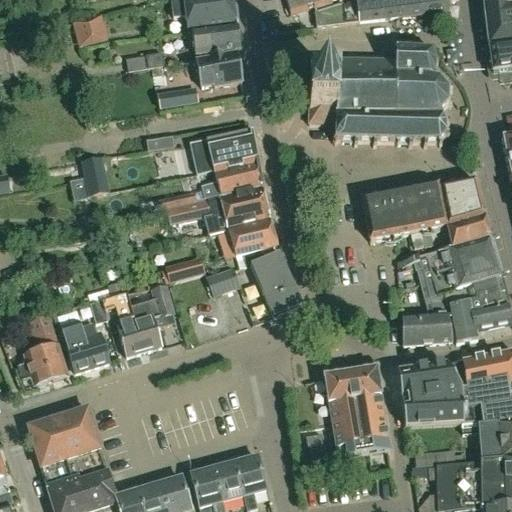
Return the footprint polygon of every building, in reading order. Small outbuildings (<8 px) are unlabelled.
[(14,0),(17,15),(31,13),(29,0),(14,0)] [(188,37),(191,37),(236,30),(232,0),(187,0),(182,1),(170,3),(173,22),(185,21),(188,37)] [(284,0),(289,18),(350,0),(284,0)] [(355,0),(356,2),(355,2),(342,9),(342,7),(313,16),(315,30),(344,27),(379,23),(450,15),(448,0),(355,0)] [(511,0),(482,0),(488,48),(496,47),(511,44),(511,42),(511,38),(511,37),(511,0)] [(78,52),(107,44),(100,19),(71,26),(78,52)] [(236,30),(191,37),(194,58),(239,52),(236,30)] [(488,48),(488,50),(492,78),(498,77),(501,80),(502,84),(511,82),(511,80),(511,37),(511,38),(511,42),(511,44),(496,47),(488,48)] [(426,151),(426,147),(436,147),(438,150),(441,148),(440,146),(445,140),(449,141),(450,138),(446,137),(446,130),(449,129),(448,125),(444,127),(440,118),(447,110),(451,111),(452,108),(449,106),(449,97),(452,96),(451,92),(447,93),(440,85),(442,82),(439,80),(437,83),(431,82),(433,78),(436,80),(437,76),(434,75),(435,68),(439,68),(438,64),(434,65),(433,58),(436,57),(434,53),(432,55),(415,53),(415,50),(411,50),(411,53),(398,53),(398,49),(395,49),(394,54),(393,54),(393,57),(395,57),(395,62),(394,62),(394,66),(378,66),(378,62),(375,62),(375,66),(359,65),(359,62),(356,61),(356,65),(341,65),(341,61),(338,61),(338,65),(327,64),(327,61),(324,61),(324,64),(312,64),(310,62),(308,64),(310,66),(308,128),(335,128),(335,142),(331,145),(334,148),(337,145),(353,145),(353,150),(357,150),(357,145),(372,146),(372,150),(376,150),(376,146),(393,146),(396,150),(399,148),(398,146),(407,146),(407,151),(411,151),(411,147),(423,147),(422,151),(426,151)] [(215,92),(242,86),(236,56),(196,64),(201,92),(214,90),(215,92)] [(127,76),(163,69),(161,57),(125,63),(127,76)] [(141,96),(144,113),(159,110),(156,91),(141,93),(141,96)] [(213,179),(257,169),(250,134),(206,145),(206,146),(191,149),(198,178),(212,175),(213,179)] [(511,141),(503,143),(511,184),(511,141)] [(164,143),(148,146),(150,156),(166,153),(164,143)] [(105,177),(102,163),(82,167),(85,181),(105,177)] [(260,190),(257,169),(213,179),(216,186),(200,190),(201,194),(158,205),(160,214),(165,212),(217,200),(260,190)] [(0,198),(11,196),(8,180),(0,181),(0,198)] [(446,230),(483,220),(474,182),(438,190),(437,188),(361,203),(369,245),(446,230)] [(228,235),(269,223),(262,191),(218,202),(217,200),(165,212),(169,230),(211,220),(211,222),(223,219),(227,235),(228,235)] [(81,230),(93,228),(91,219),(79,221),(81,230)] [(483,220),(446,230),(451,252),(488,241),(483,220)] [(269,223),(228,235),(236,261),(270,253),(270,251),(276,250),(269,225),(269,223)] [(224,235),(210,238),(214,255),(228,252),(224,235)] [(413,253),(423,251),(420,237),(410,239),(413,253)] [(420,288),(424,304),(428,303),(429,296),(436,294),(437,301),(443,300),(475,289),(501,282),(488,241),(451,252),(398,267),(397,272),(413,267),(415,275),(421,273),(425,287),(420,288)] [(273,322),(302,310),(279,257),(250,270),(273,322)] [(169,288),(204,277),(200,261),(164,271),(169,288)] [(205,281),(213,301),(241,291),(234,274),(233,275),(232,272),(205,281)] [(443,300),(451,341),(454,341),(455,347),(477,344),(474,335),(511,327),(501,282),(475,289),(443,300)] [(133,312),(144,357),(161,352),(153,322),(159,320),(159,322),(173,318),(165,291),(151,295),(154,305),(133,312)] [(428,303),(424,304),(428,319),(403,321),(403,351),(451,347),(450,341),(451,341),(443,300),(437,301),(436,294),(429,296),(428,303)] [(105,303),(107,313),(114,311),(118,322),(114,323),(126,362),(144,357),(133,312),(130,312),(126,297),(105,303)] [(107,313),(105,303),(90,308),(95,328),(107,325),(104,313),(107,313)] [(56,350),(47,320),(30,326),(39,355),(24,360),(26,368),(18,371),(22,385),(30,382),(33,390),(35,389),(38,391),(44,389),(46,386),(67,380),(58,350),(56,350)] [(78,326),(60,331),(75,378),(108,367),(99,338),(95,339),(92,329),(80,333),(78,326)] [(479,430),(511,425),(511,354),(461,365),(461,368),(447,370),(446,369),(396,377),(404,433),(459,429),(478,427),(479,430)] [(387,441),(376,373),(324,381),(335,451),(336,450),(338,463),(389,454),(387,441)] [(115,511),(114,509),(112,501),(115,500),(89,420),(80,416),(27,433),(53,511),(115,511)] [(478,427),(459,429),(462,438),(480,437),(481,465),(481,466),(511,463),(511,425),(479,430),(478,427)] [(266,495),(257,462),(254,462),(251,461),(245,462),(244,465),(235,468),(244,501),(242,501),(245,511),(254,511),(251,499),(266,495)] [(511,506),(511,463),(481,466),(437,470),(438,511),(460,511),(504,507),(511,506)] [(0,498),(9,496),(4,480),(0,467),(0,498)] [(222,506),(242,501),(244,501),(235,468),(232,468),(229,467),(223,468),(222,471),(213,473),(222,506)] [(222,511),(221,507),(222,506),(213,473),(203,476),(200,475),(193,477),(191,480),(190,480),(198,511),(201,511),(212,509),(212,511),(222,511)] [(159,489),(166,511),(190,511),(181,483),(179,483),(176,482),(170,483),(169,486),(159,489)] [(166,511),(159,489),(149,492),(147,491),(141,492),(139,495),(138,496),(142,511),(166,511)] [(117,511),(142,511),(138,496),(128,499),(125,497),(119,499),(117,502),(115,503),(117,511)] [(10,499),(0,502),(0,509),(12,506),(10,499)]
